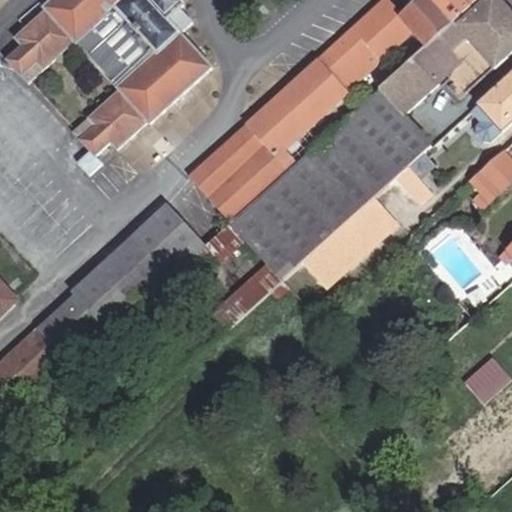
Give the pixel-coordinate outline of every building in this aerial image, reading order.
[(21,47),(7,61),(28,85),(72,44),(118,94),(75,135),(91,152),(94,156),(109,141),(117,150),(148,122),(151,124),(210,69),(179,34),(192,23),(177,6),(182,2),(180,0),(54,0),(44,9),(46,12),(15,40),(21,47)] [(405,17),(389,0),(193,179),(233,225),(291,173),(278,157),(287,149),(301,136),(377,67),(381,73),(393,63),(388,57),(415,33),(429,48),(481,0),(430,0),(437,6),(413,27),(405,17)] [(286,283),(392,187),(412,168),(435,148),(408,116),(465,65),(475,76),(490,63),(497,71),(511,57),(511,13),(500,0),(481,0),(429,48),(402,72),(388,85),(314,151),(300,165),(291,173),(233,225),(249,243),(269,265),(286,283)] [(430,0),(423,0),(405,17),(413,27),(437,6),(430,0)] [(388,85),(402,72),(396,65),(381,78),(388,85)] [(511,125),(511,77),(474,112),(484,124),(480,128),(480,135),(487,142),(494,143),(511,125)] [(314,151),(301,136),(287,149),(300,165),(314,151)] [(94,156),(91,152),(78,164),(89,177),(102,165),(94,156)] [(511,158),(506,152),(473,182),(484,195),(476,202),(484,211),(511,184),(511,158)] [(436,195),(412,168),(399,180),(419,203),(427,203),(436,195)] [(330,289),(401,224),(378,199),(306,264),(330,289)] [(111,332),(113,334),(180,273),(208,248),(170,207),(75,294),(78,297),(0,368),(0,406),(0,407),(8,415),(103,329),(105,333),(109,330),(111,332)] [(249,243),(233,225),(208,248),(180,273),(195,290),(249,243)] [(214,314),(230,333),(286,283),(269,265),(214,314)] [(0,313),(13,302),(0,287),(0,313)] [(15,421),(111,332),(109,330),(105,333),(103,329),(8,415),(15,421)] [(511,375),(498,360),(468,385),(486,404),(511,380),(511,375)] [(511,384),(447,443),(492,495),(511,477),(511,384)]
